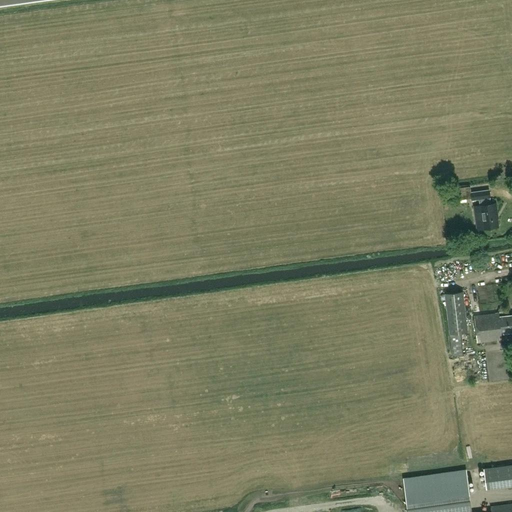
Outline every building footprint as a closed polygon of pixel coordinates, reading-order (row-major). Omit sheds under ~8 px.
[(478,215),(481,214),(483,228),(498,226),(497,213),(496,204),(491,204),(489,190),(471,192),(472,200),(479,199),(480,205),(477,206),(475,208),(476,213),(478,215)] [(445,294),(450,333),(460,332),(467,331),(463,292),(445,294)] [(499,312),(474,315),(477,343),(502,339),(501,333),(511,331),(511,314),(500,316),(499,312)] [(462,346),(460,332),(450,333),(451,347),(462,346)] [(486,488),(511,485),(511,464),(484,468),(486,488)] [(471,511),(468,488),(466,471),(404,480),(408,511),(471,511)] [(511,511),(511,503),(491,506),(491,511),(511,511)]
